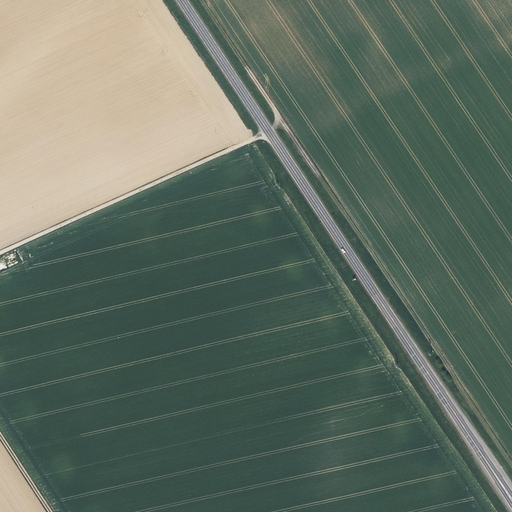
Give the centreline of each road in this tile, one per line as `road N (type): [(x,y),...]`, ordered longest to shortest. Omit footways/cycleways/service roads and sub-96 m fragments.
road 1 (primary): [(483,456),(268,131)]
road 2 (track): [(511,460),(320,174)]
road 3 (unclassified): [(268,131),(0,250)]
road 4 (primary): [(268,131),(181,0)]
